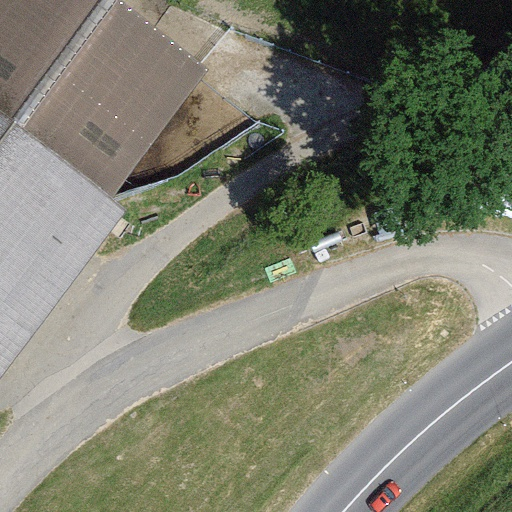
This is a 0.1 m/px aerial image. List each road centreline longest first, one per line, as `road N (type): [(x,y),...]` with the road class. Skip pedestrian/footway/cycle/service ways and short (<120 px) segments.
road 1 (track): [(53,425),(214,203),(477,71),(511,65)]
road 2 (residential): [(511,275),(484,261),(264,303),(53,425),(0,499)]
road 3 (secondary): [(511,359),(441,412),(347,511)]
